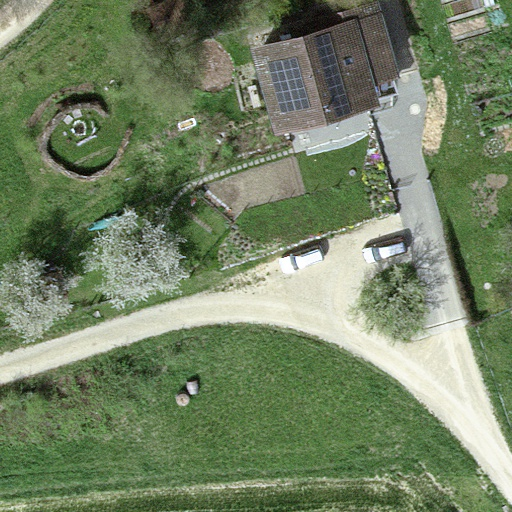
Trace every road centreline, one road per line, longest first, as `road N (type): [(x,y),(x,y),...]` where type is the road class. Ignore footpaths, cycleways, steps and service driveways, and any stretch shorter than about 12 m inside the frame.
road 1 (track): [(465,414),(335,318),(207,302),(0,365)]
road 2 (residential): [(511,476),(465,414),(398,132)]
